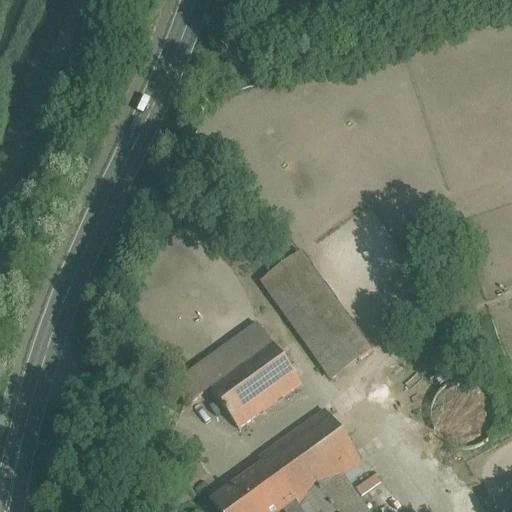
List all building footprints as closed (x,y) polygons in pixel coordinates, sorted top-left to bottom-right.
[(371,347),(300,250),(262,279),(333,375),(371,347)] [(254,328),(187,379),(203,400),(210,394),(238,431),(298,385),(254,328)] [(448,338),(398,369),(409,386),(459,355),(448,338)] [(496,411),(497,407),(496,401),(494,394),(492,391),(487,386),(482,382),(478,380),(473,379),(467,379),(463,379),(457,381),(453,384),(449,387),(445,391),(443,397),(441,402),(441,408),(442,412),(443,418),(446,423),(450,427),(456,431),(460,433),(465,434),(470,435),(474,434),(479,433),(485,430),(489,426),(492,422),(494,417),(496,411)] [(362,452),(334,411),(210,498),(220,511),(278,511),(295,500),(303,511),(375,511),(343,465),(362,452)]
